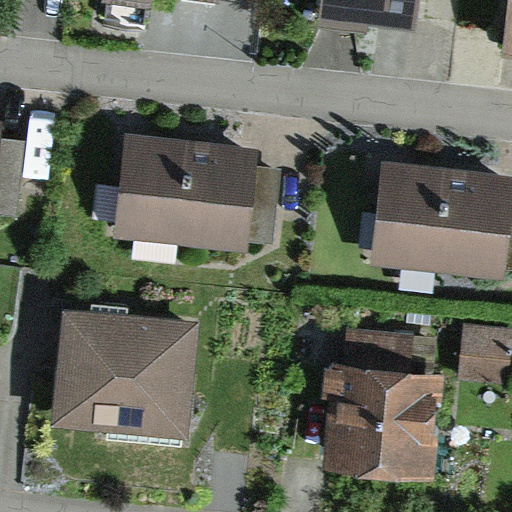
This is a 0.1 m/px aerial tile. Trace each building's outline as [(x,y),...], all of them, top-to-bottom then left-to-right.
[(325,0),(323,14),(415,26),(418,0),(325,0)] [(511,0),(508,0),(502,55),(511,56),(511,0)] [(0,117),(0,206),(18,208),(26,138),(6,136),(8,118),(0,117)] [(131,134),(119,236),(249,251),(251,237),(273,240),(281,169),(261,167),(263,149),(131,134)] [(511,176),(387,159),(373,263),(505,281),(507,266),(511,266),(511,176)] [(199,321),(67,308),(56,426),(188,439),(199,321)] [(342,366),(329,365),(325,408),(330,408),(324,472),(435,482),(445,376),(414,373),(418,333),(346,326),(342,366)] [(460,376),(506,381),(511,330),(465,326),(460,376)]
